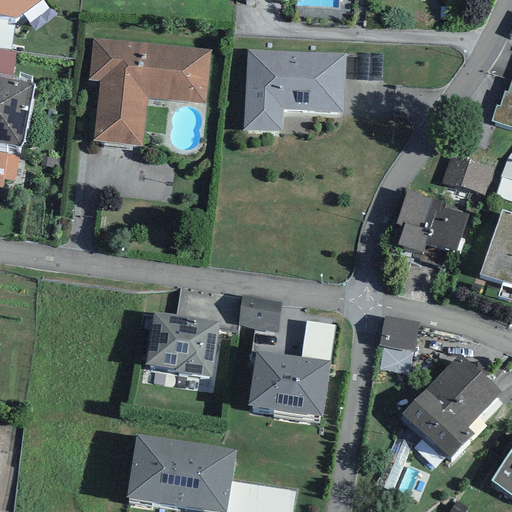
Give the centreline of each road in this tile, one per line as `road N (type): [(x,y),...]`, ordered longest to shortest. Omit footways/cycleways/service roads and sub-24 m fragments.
road 1 (residential): [(0,252),(363,302)]
road 2 (residential): [(363,302),(391,188),(488,46),(508,0)]
road 3 (residential): [(338,511),(363,302)]
road 4 (residential): [(363,302),(511,343)]
